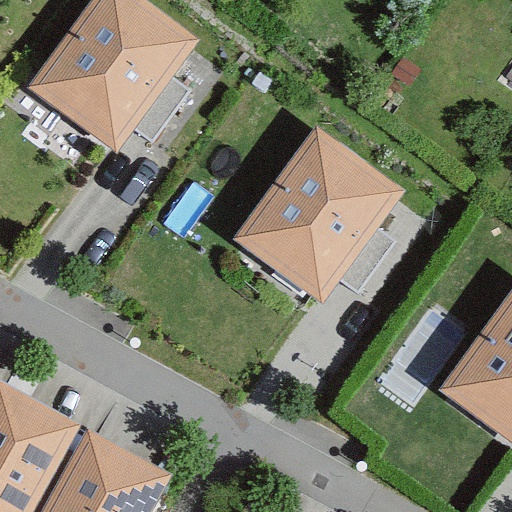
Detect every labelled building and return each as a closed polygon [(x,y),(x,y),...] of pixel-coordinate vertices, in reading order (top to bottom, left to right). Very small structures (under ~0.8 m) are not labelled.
[(187,65),(114,8),(43,99),(117,156),(187,65)] [(397,210),(324,153),(253,244),(326,301),(397,210)] [(511,331),(461,397),(511,436),(511,331)] [(53,511),(87,451),(0,402),(0,511),(53,511)] [(159,511),(168,497),(87,451),(53,511),(159,511)]
